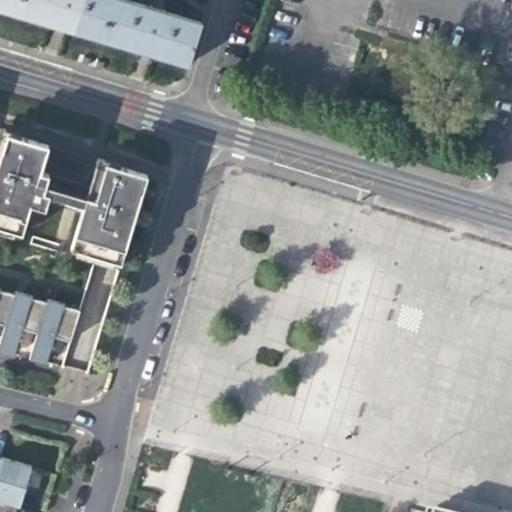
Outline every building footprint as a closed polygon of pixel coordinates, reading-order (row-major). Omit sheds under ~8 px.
[(0,0),(0,7),(14,12),(17,0),(0,0)] [(17,0),(14,12),(56,24),(102,38),(113,0),(17,0)] [(149,6),(128,0),(113,0),(102,38),(136,48),(187,63),(200,21),(163,10),(164,8),(150,3),(149,6)] [(0,126),(0,135),(18,141),(20,137),(21,133),(0,126)] [(120,263),(147,174),(119,166),(118,171),(96,165),(89,189),(87,195),(45,182),(47,176),(48,174),(40,171),(47,145),(20,137),(18,141),(0,135),(0,224),(15,229),(14,232),(21,234),(29,205),(44,209),(47,200),(81,210),(70,248),(76,250),(77,247),(115,259),(114,261),(120,263)] [(99,157),(96,165),(118,171),(119,166),(120,163),(99,157)] [(69,183),(47,176),(45,182),(87,195),(89,189),(69,183)] [(0,232),(13,237),(14,232),(15,229),(0,224),(0,232)] [(77,247),(76,250),(75,254),(112,266),(114,261),(115,259),(77,247)] [(71,340),(78,310),(0,290),(0,323),(3,324),(0,334),(0,351),(13,355),(20,328),(26,330),(35,332),(28,359),(45,363),(52,336),(60,338),(71,340)] [(0,511),(14,511),(16,506),(19,507),(25,487),(21,486),(24,480),(27,481),(31,467),(0,457),(0,511)]
